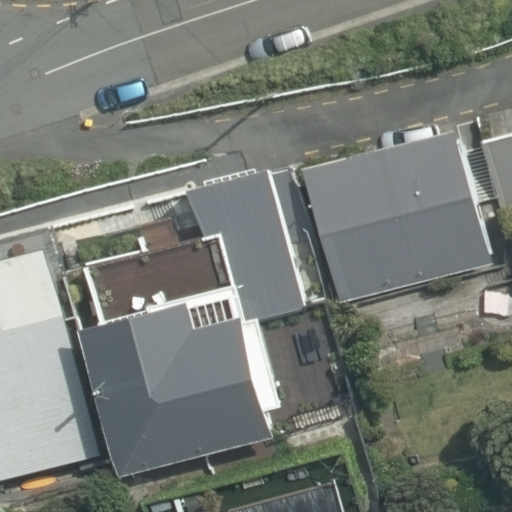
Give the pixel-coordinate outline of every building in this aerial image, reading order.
[(312,166),(346,301),(497,263),(464,128),(312,166)] [(511,134),(488,141),(506,210),(511,208),(511,134)] [(91,324),(128,476),(283,437),(254,322),(336,301),(301,164),(194,190),(220,296),(188,304),(184,285),(152,294),(155,308),(91,324)] [(0,478),(107,450),(54,247),(0,260),(0,478)] [(422,299),(429,323),(476,310),(470,286),(422,299)]
